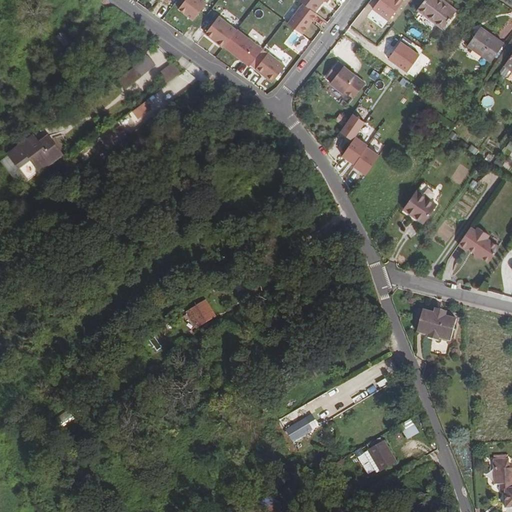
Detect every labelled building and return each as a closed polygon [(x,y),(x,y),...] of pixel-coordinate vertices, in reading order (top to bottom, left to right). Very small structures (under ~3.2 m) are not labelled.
[(186,0),(180,9),(194,20),(208,3),(204,0),(186,0)] [(329,0),(301,0),(304,2),(316,11),(324,0),(327,0),(329,1),(329,0)] [(375,0),(370,10),(391,21),(401,0),(375,0)] [(457,10),(442,0),(424,0),(417,10),(442,29),(457,10)] [(316,11),(304,2),(289,22),(304,33),(310,25),(309,24),(311,20),(313,21),(319,13),(316,11)] [(225,46),(238,30),(220,16),(207,33),(225,47),(225,46)] [(503,44),(480,27),(467,45),(490,62),(503,44)] [(225,46),(251,65),(264,49),(238,29),(238,30),(225,46)] [(416,54),(411,49),(402,61),(408,65),(416,54)] [(275,81),(287,65),(269,52),(257,68),(275,81)] [(125,89),(154,66),(147,57),(118,81),(125,89)] [(338,61),(325,77),(331,81),(330,82),(343,93),(344,91),(353,98),(366,83),(338,61)] [(487,95),(481,102),(487,108),(493,101),(487,95)] [(137,118),(145,112),(141,106),(133,112),(137,118)] [(359,125),(360,125),(373,108),(371,107),(359,125)] [(373,108),(360,125),(381,141),(394,123),(373,108)] [(198,137),(215,124),(212,121),(211,122),(208,119),(193,131),(198,137)] [(98,140),(106,150),(125,136),(117,126),(98,140)] [(347,126),(342,132),(348,136),(352,130),(347,126)] [(28,180),(61,155),(48,137),(39,145),(33,137),(9,155),(28,180)] [(470,144),(466,151),(474,155),(478,148),(470,144)] [(82,163),(89,158),(85,153),(78,158),(82,163)] [(437,204),(417,190),(405,208),(424,221),(437,204)] [(424,221),(405,208),(403,210),(422,224),(424,221)] [(475,231),(470,228),(457,245),(465,251),(466,249),(473,252),(474,258),(476,259),(481,258),(488,262),(498,248),(486,239),(488,236),(477,228),(475,231)] [(211,246),(224,237),(221,232),(208,240),(211,246)] [(211,246),(207,239),(197,246),(196,244),(185,252),(191,260),(211,246)] [(266,266),(277,258),(273,252),(261,260),(266,266)] [(184,314),(194,330),(214,317),(204,301),(184,314)] [(429,338),(430,339),(440,341),(440,339),(449,341),(452,342),(457,320),(447,318),(446,318),(446,316),(435,312),(434,315),(428,313),(423,312),(423,313),(419,312),(417,325),(420,325),(418,333),(429,336),(429,338)] [(175,343),(179,349),(186,343),(182,337),(175,343)] [(318,416),(321,423),(342,414),(339,406),(318,416)] [(293,424),(298,435),(310,428),(304,418),(293,424)] [(418,432),(410,419),(399,425),(407,440),(418,432)] [(382,436),(367,445),(369,449),(367,455),(376,469),(383,470),(397,461),(382,436)] [(334,465),(337,470),(348,464),(345,459),(334,465)] [(509,459),(492,459),(494,484),(499,484),(499,493),(504,493),(505,508),(511,508),(511,467),(509,468),(509,459)] [(336,482),(342,478),(337,470),(334,465),(327,469),(336,482)] [(294,479),(299,486),(309,480),(305,473),(294,479)] [(281,488),(281,489),(285,495),(297,488),(293,480),(281,488)] [(315,491),(312,486),(303,492),(306,498),(304,499),(310,509),(322,501),(320,498),(317,500),(313,493),(315,491)] [(355,498),(360,495),(356,488),(351,491),(355,498)] [(281,489),(277,491),(282,500),(284,503),(288,500),(285,495),(281,489)] [(271,495),(272,497),(276,503),(282,500),(277,491),(271,495)] [(266,511),(281,511),(280,509),(276,503),(272,497),(261,504),(266,511)]
